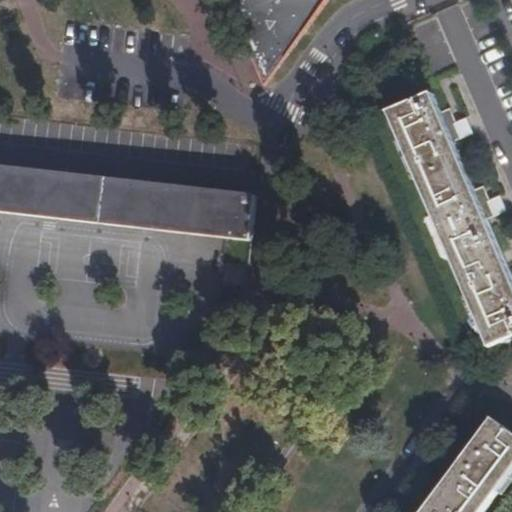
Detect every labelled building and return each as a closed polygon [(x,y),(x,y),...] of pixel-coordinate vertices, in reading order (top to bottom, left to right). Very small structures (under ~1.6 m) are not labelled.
[(225,0),(263,88),(328,1),(322,0),(274,0),(273,1),(266,0),(225,0)] [(491,349),(511,339),(511,276),(511,277),(486,218),(483,210),(491,206),(486,194),(477,198),(452,140),(450,133),(458,129),(453,116),(444,120),(434,95),(390,114),(491,349)] [(462,136),(458,129),(450,133),(452,140),(462,136)] [(0,214),(252,244),(258,198),(0,168),(0,214)] [(483,210),(486,218),(494,214),(491,206),(483,210)] [(486,511),(511,478),(511,434),(495,422),(477,444),(471,451),(464,446),(457,456),(465,462),(426,511),(486,511)] [(471,451),(477,444),(470,438),(464,446),(471,451)]
